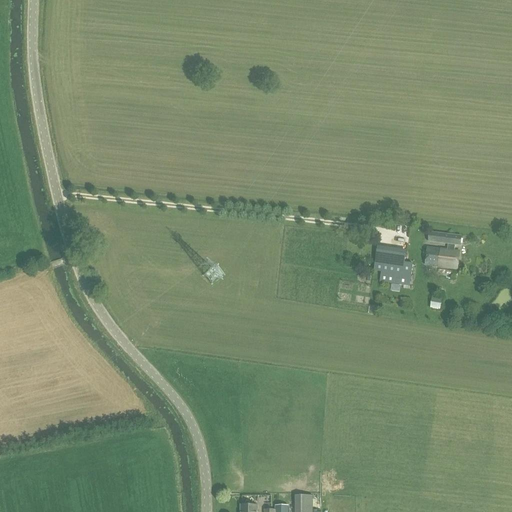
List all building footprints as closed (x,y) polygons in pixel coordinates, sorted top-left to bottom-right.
[(430,233),(429,242),(448,245),(448,249),(440,249),(427,247),(425,266),(438,268),(458,271),(460,251),(456,250),(456,245),(461,246),(462,236),(430,233)] [(468,245),(476,245),(477,236),(468,235),(468,245)] [(404,285),(410,286),(413,264),(405,262),(407,250),(377,246),(374,271),(381,272),(379,282),(404,285)] [(440,310),(442,298),(432,296),(430,308),(440,310)] [(316,511),(317,508),(311,508),(310,493),(294,494),(294,511),(316,511)]
